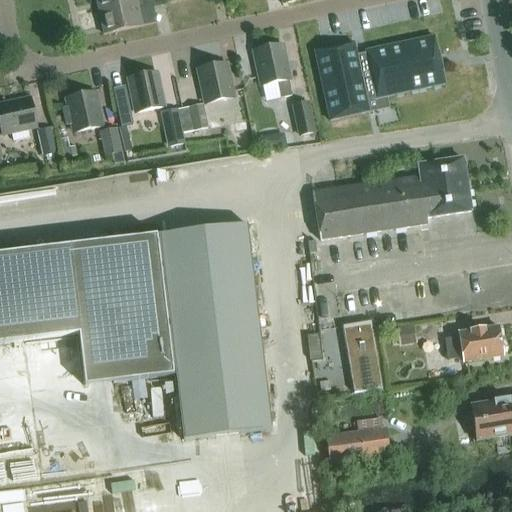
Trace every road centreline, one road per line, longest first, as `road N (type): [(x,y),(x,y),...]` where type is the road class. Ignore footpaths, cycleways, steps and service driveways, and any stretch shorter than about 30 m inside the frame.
road 1 (residential): [(378,0),(22,74),(2,0)]
road 2 (unknown): [(511,133),(287,180),(278,211),(280,258)]
